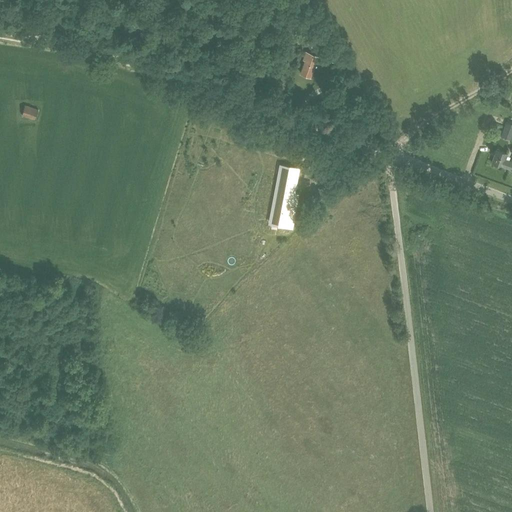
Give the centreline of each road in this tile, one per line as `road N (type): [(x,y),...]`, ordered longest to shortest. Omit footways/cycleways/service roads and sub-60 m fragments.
road 1 (unclassified): [(511,198),(387,152),(431,511)]
road 2 (track): [(387,152),(151,63),(0,31)]
road 3 (track): [(387,152),(511,71)]
